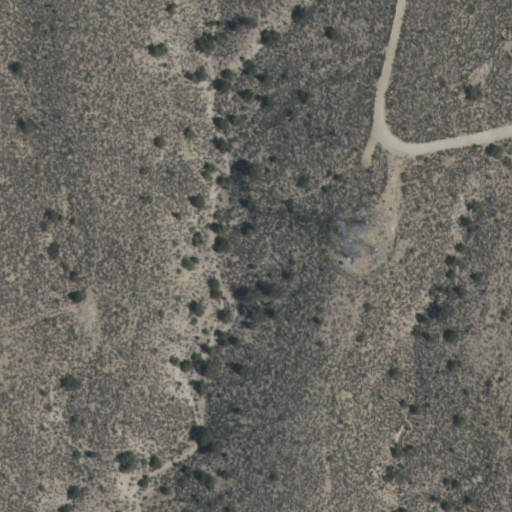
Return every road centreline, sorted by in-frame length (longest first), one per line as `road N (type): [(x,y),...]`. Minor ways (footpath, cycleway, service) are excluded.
road 1 (track): [(511,130),(411,150),(383,140),(375,126),(397,0)]
road 2 (track): [(397,149),(383,237),(368,259),(344,263),(333,228),(385,203)]
